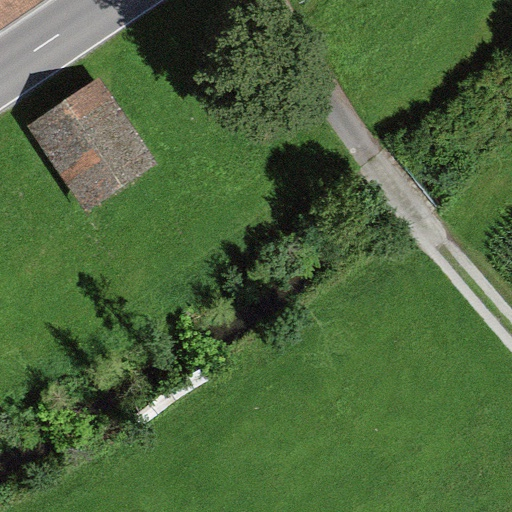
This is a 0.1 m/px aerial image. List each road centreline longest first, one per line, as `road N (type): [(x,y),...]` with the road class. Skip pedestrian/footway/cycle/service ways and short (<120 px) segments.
road 1 (unclassified): [(269,0),(372,159),(511,327)]
road 2 (tertiary): [(110,0),(0,74)]
